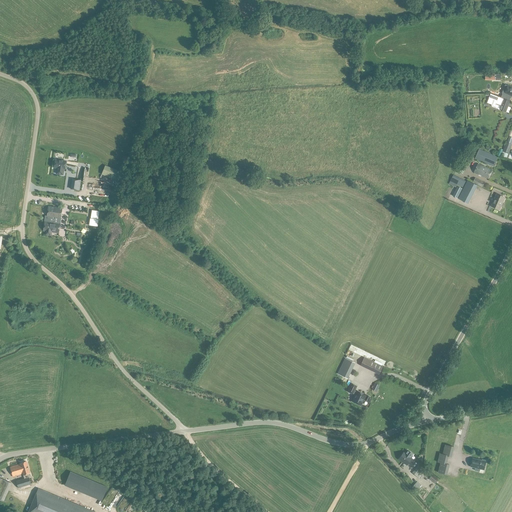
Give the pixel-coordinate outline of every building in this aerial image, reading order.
[(503,92),(504,92),(502,98),(509,101),(511,96),(511,95),(511,87),(506,85),(503,92)] [(502,98),(493,95),(491,94),(489,98),(494,100),(492,105),(493,107),(498,109),(506,112),(510,101),(509,101),(502,98)] [(494,167),(498,157),(479,149),(475,159),(494,167)] [(65,169),(66,161),(55,160),(54,168),(57,168),(56,174),(63,175),(64,169),(65,169)] [(474,173),(488,179),(492,170),(478,164),(474,173)] [(105,165),(102,174),(118,181),(121,172),(105,165)] [(434,179),(446,184),(448,178),(437,173),(434,179)] [(463,188),(466,181),(454,175),(450,182),(458,185),(463,188)] [(475,178),(473,183),(477,184),(483,188),(485,183),(475,178)] [(71,189),(79,190),(80,180),(72,179),(71,189)] [(468,181),(459,199),(467,203),(476,185),(468,181)] [(462,189),(458,186),(453,196),(458,198),(462,189)] [(491,200),(493,192),(486,190),(483,198),(491,200)] [(497,194),(491,206),(500,210),(505,198),(497,194)] [(436,237),(453,244),(453,245),(460,248),(467,231),(472,234),(480,215),(452,203),(441,230),(439,230),(436,237)] [(43,231),(53,232),(59,233),(62,208),(48,207),(47,216),(45,216),(43,231)] [(99,211),(92,210),(89,225),(97,226),(99,211)] [(479,255),(492,221),(480,217),(467,251),(479,255)] [(364,358),(361,365),(379,374),(382,366),(364,358)] [(345,359),(338,374),(342,376),(345,369),(350,371),(354,363),(345,359)] [(367,395),(366,396),(357,392),(357,393),(354,391),(357,386),(351,384),(348,392),(353,394),(355,395),(352,402),(361,406),(364,400),(368,402),(371,397),(367,395)] [(454,447),(445,445),(443,454),(440,454),(438,462),(441,463),(438,473),(447,476),(450,465),(447,465),(449,456),(451,457),(454,447)] [(404,452),(399,458),(403,461),(403,460),(405,462),(404,463),(407,465),(412,459),(410,457),(413,454),(408,450),(405,454),(404,452)] [(473,458),(471,467),(476,468),(475,471),(480,472),(481,469),(484,470),(487,461),(486,461),(486,460),(483,459),(482,460),(473,458)] [(30,473),(26,462),(20,463),(20,464),(10,467),(13,477),(23,474),(24,475),(24,478),(25,480),(30,478),(32,478),(30,473)] [(419,478),(425,470),(418,465),(412,472),(419,478)] [(62,481),(62,486),(100,500),(101,500),(101,494),(94,491),(100,491),(101,488),(101,483),(75,474),(76,474),(70,471),(68,471),(67,473),(67,472),(65,479),(63,479),(62,481)] [(434,483),(435,484),(439,479),(432,474),(429,479),(434,483)] [(0,500),(3,502),(12,483),(0,477),(0,500)] [(24,478),(16,481),(18,488),(31,484),(30,478),(25,480),(24,478)] [(93,511),(38,489),(28,511),(93,511)]
